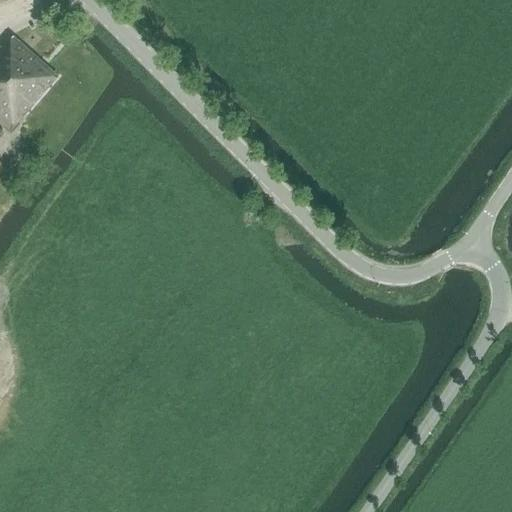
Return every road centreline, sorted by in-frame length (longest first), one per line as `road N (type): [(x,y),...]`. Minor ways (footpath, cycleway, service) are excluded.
road 1 (unclassified): [(472,239),(458,257),(407,278),(355,265),(89,0)]
road 2 (unclassified): [(365,511),(498,311),(496,276),(472,239)]
